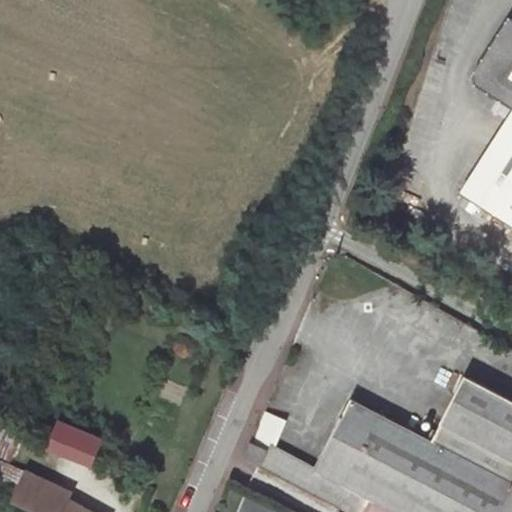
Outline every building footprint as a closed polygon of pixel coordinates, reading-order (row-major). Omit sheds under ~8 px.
[(511,18),(511,17),(473,74),(476,85),(511,108),(511,115),(462,194),(511,225),(511,18)] [(371,501),(364,511),(511,511),(511,399),(468,376),(433,441),(353,399),(316,469),(273,447),(271,446),(269,451),(261,468),(339,509),(349,489),(371,501)] [(250,443),(267,450),(269,451),(271,446),(273,447),(285,419),(264,411),(250,443)] [(103,442),(60,426),(49,447),(93,464),(103,442)] [(267,450),(250,443),(243,460),(260,468),(267,450)] [(48,482),(26,473),(12,501),(36,511),(45,490),(48,482)] [(343,511),(364,511),(371,501),(349,489),(339,509),(343,511)] [(61,511),(67,500),(45,490),(36,511),(61,511)] [(90,511),(67,500),(61,511),(90,511)]
